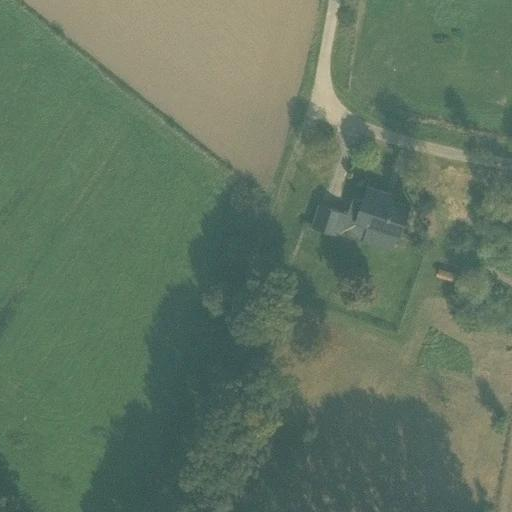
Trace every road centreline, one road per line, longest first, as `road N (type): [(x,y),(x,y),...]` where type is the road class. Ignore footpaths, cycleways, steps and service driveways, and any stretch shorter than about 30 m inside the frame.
road 1 (track): [(164,511),(252,308),(284,185),(315,106)]
road 2 (unclassified): [(511,167),(433,153),(315,106),(334,0)]
